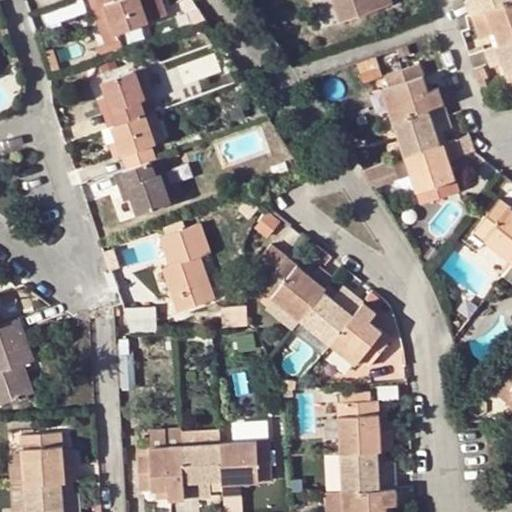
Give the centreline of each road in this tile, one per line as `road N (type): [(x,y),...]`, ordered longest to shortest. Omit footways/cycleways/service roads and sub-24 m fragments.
road 1 (residential): [(0,234),(78,299),(37,118)]
road 2 (residential): [(409,291),(421,313),(452,511)]
road 3 (residential): [(341,170),(287,195),(409,291)]
road 4 (residential): [(341,170),(409,291)]
road 5 (residential): [(37,118),(33,55),(14,0)]
